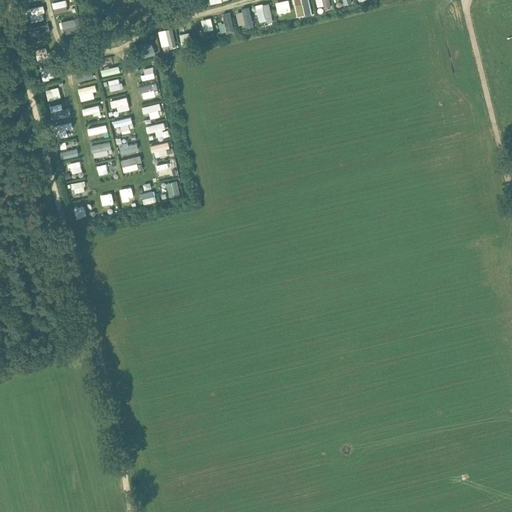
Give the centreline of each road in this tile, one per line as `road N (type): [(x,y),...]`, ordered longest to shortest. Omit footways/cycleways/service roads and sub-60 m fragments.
road 1 (track): [(129,511),(122,441),(9,0)]
road 2 (track): [(465,0),(511,185)]
